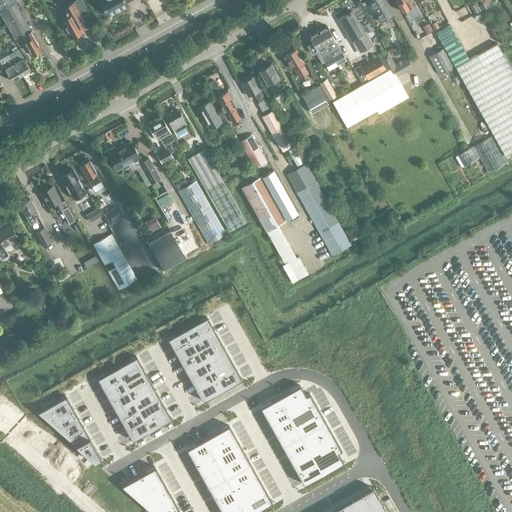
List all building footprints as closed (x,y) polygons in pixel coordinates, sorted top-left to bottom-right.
[(0,0),(0,14),(14,38),(20,35),(30,29),(13,0),(0,0)] [(79,23),(91,16),(82,0),(76,0),(63,8),(68,16),(61,20),(71,38),(83,31),(79,23)] [(124,0),(99,0),(100,0),(108,14),(127,4),(124,0)] [(371,0),(368,2),(380,22),(393,15),(384,0),(371,0)] [(408,9),(414,6),(410,0),(395,0),(398,4),(403,1),(408,9)] [(477,6),(481,13),(487,10),(483,2),(477,6)] [(475,3),(470,6),(475,14),(480,11),(475,3)] [(371,46),(372,46),(352,11),(338,19),(352,42),(354,41),(362,54),(372,48),(372,47),(371,46)] [(422,26),(426,34),(432,30),(428,23),(422,26)] [(436,32),(494,134),(505,155),(511,151),(511,68),(497,42),(469,58),(450,24),(436,32)] [(347,61),(343,55),(336,41),(327,26),(318,31),(334,60),(338,65),(347,61)] [(20,35),(32,56),(42,51),(37,42),(38,42),(30,29),(20,35)] [(338,65),(334,60),(318,31),(309,36),(313,43),(308,46),(312,54),(317,52),(328,71),(338,65)] [(303,63),(304,62),(296,48),(284,55),(292,70),(293,69),(299,79),(309,73),(303,63)] [(8,54),(21,76),(30,71),(17,49),(8,54)] [(453,66),(443,49),(429,57),(439,74),(453,66)] [(12,81),(21,76),(8,54),(0,58),(0,61),(3,67),(0,69),(0,70),(4,77),(8,75),(12,81)] [(367,79),(386,69),(378,56),(360,66),(367,79)] [(401,74),(412,67),(407,58),(401,62),(400,60),(396,62),(397,64),(396,64),(401,74)] [(234,61),(228,64),(234,75),(240,72),(234,61)] [(271,63),(259,70),(271,92),(284,85),(271,63)] [(333,100),(347,126),(406,94),(391,68),(333,100)] [(248,96),(254,93),(258,102),(257,103),(262,111),(271,106),(266,98),(265,98),(260,90),(252,77),(241,83),(248,96)] [(331,85),(323,89),(329,100),(337,95),(331,85)] [(302,95),(306,102),(305,103),(311,113),(328,104),(322,93),(318,86),(302,95)] [(215,97),(224,113),(226,112),(232,124),(241,119),(234,107),(236,106),(227,91),(215,97)] [(198,107),(210,129),(221,123),(209,100),(198,107)] [(178,138),(190,131),(178,109),(166,116),(176,135),(178,138)] [(280,126),(272,112),(272,111),(263,116),(280,146),(288,141),(280,126)] [(157,141),(160,139),(170,133),(162,118),(149,126),(157,141)] [(227,143),(231,141),(229,137),(229,138),(225,132),(219,135),(223,141),(226,140),(227,143)] [(255,168),(266,162),(267,161),(251,134),(239,141),(255,168)] [(488,173),(507,162),(492,135),(473,146),(455,156),(461,167),(479,157),(488,173)] [(129,163),(131,166),(132,168),(134,168),(136,167),(139,166),(140,165),(147,176),(144,178),(147,184),(159,177),(148,157),(142,161),(139,157),(131,141),(108,154),(116,167),(117,167),(116,167),(123,163),(124,165),(129,163)] [(187,158),(208,194),(229,231),(246,221),(204,148),(187,158)] [(169,149),(158,155),(162,162),(173,156),(169,149)] [(301,161),(297,151),(292,153),(297,163),(301,161)] [(87,179),(88,179),(92,186),(101,182),(96,174),(97,174),(89,160),(88,159),(81,162),(82,164),(79,165),(87,179)] [(286,174),(332,255),(350,245),(305,164),(286,174)] [(273,170),(262,175),(261,176),(286,219),(298,213),(273,170)] [(86,191),(74,171),(62,178),(73,198),(86,191)] [(266,232),(266,231),(278,225),(286,220),(286,219),(261,176),(262,175),(241,187),(266,232)] [(225,233),(195,180),(178,190),(208,243),(225,233)] [(49,207),(54,205),(58,212),(64,208),(60,201),(61,201),(52,185),(40,191),(49,207)] [(19,204),(30,224),(37,220),(35,218),(39,216),(36,210),(36,209),(29,198),(19,204)] [(124,216),(118,205),(104,213),(110,223),(124,216)] [(85,215),(90,222),(102,216),(97,208),(85,215)] [(155,215),(145,220),(150,229),(160,224),(155,215)] [(346,232),(357,252),(377,240),(367,221),(346,232)] [(0,230),(0,249),(19,239),(10,224),(0,230)] [(283,260),(284,263),(282,265),(292,282),(307,273),(298,256),(296,257),(278,225),(266,231),(283,260)] [(35,232),(43,246),(52,241),(44,227),(35,232)] [(168,227),(146,239),(164,271),(186,258),(168,227)] [(93,244),(100,256),(118,289),(136,279),(110,234),(93,244)] [(98,260),(95,255),(85,260),(88,266),(98,260)] [(206,316),(168,338),(203,400),(241,379),(206,316)] [(136,355),(97,377),(132,440),(171,418),(136,355)] [(300,385),(261,407),(304,484),(313,478),(333,467),(343,462),(337,452),(341,449),(316,405),(309,393),(306,395),(300,385)] [(65,395),(37,411),(94,461),(100,458),(65,395)] [(229,425),(187,449),(222,511),(253,511),(264,506),(272,502),(235,436),(229,425)] [(155,466),(121,485),(152,511),(180,511),(166,486),(155,466)] [(387,511),(373,487),(328,511),(387,511)] [(114,490),(111,493),(118,501),(121,498),(114,490)]
